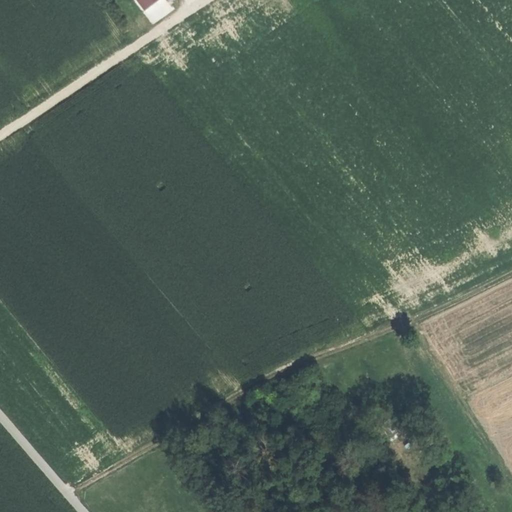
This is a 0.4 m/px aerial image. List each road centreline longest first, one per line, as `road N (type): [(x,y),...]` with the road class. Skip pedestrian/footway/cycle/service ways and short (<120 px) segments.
road 1 (track): [(511,269),(289,371),(71,489)]
road 2 (track): [(204,0),(0,136)]
road 3 (track): [(511,478),(406,321)]
